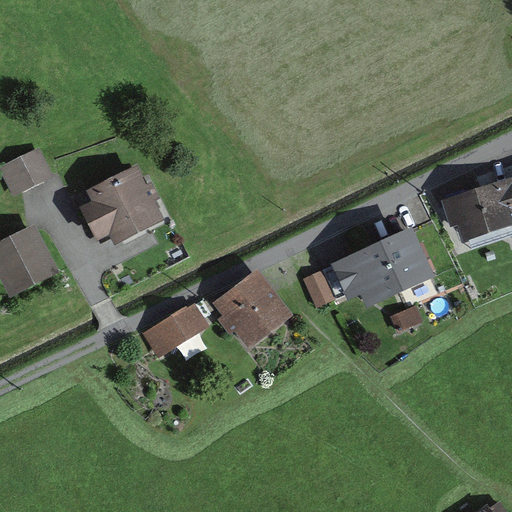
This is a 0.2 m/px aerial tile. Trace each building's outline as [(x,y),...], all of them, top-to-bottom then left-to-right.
[(22,193),(54,177),(47,163),(40,148),(0,168),(0,172),(12,198),(22,193)] [(137,167),(87,193),(92,203),(80,209),(97,245),(110,239),(115,249),(164,223),(155,205),(160,202),(151,184),(146,186),(137,167)] [(511,179),(442,203),(450,230),(458,228),(463,244),(469,242),(472,250),(511,236),(511,179)] [(36,226),(0,244),(0,279),(11,300),(60,275),(36,226)] [(413,230),(304,279),(316,309),(345,297),(348,303),(360,298),(366,311),(434,280),(413,230)] [(257,271),(212,305),(222,318),(218,321),(247,355),(294,317),(257,271)] [(157,360),(210,329),(196,304),(143,335),(157,360)] [(416,306),(390,318),(397,334),(424,323),(416,306)] [(490,510),(487,506),(478,511),(506,511),(500,502),(490,510)]
